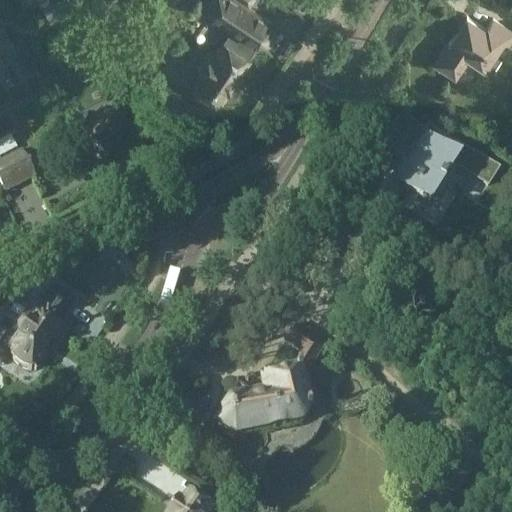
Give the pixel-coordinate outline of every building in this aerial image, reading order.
[(205,76),(192,91),(219,105),(256,48),(267,48),(276,35),(276,21),(248,5),(250,0),(213,0),(203,16),(229,31),(214,56),(209,54),(198,71),(205,76)] [(50,23),(58,19),(50,5),(42,9),(50,23)] [(506,44),(508,45),(511,38),(511,31),(493,19),(487,29),(467,16),(436,64),(455,77),(469,56),(485,66),(490,68),(493,67),(494,68),(500,60),(499,59),(498,56),(495,51),(499,54),(506,44)] [(0,26),(0,58),(2,57),(1,55),(14,48),(2,25),(0,26)] [(18,31),(24,43),(41,34),(31,25),(18,31)] [(89,146),(95,150),(94,152),(94,156),(100,160),(103,159),(105,157),(108,158),(128,128),(102,111),(88,133),(80,128),(67,148),(81,157),(89,146)] [(391,185),(430,210),(455,169),(487,189),(500,170),(427,124),(420,136),(420,135),(418,137),(402,127),(386,152),(404,164),(391,185)] [(33,178),(20,153),(0,163),(0,182),(5,192),(33,178)] [(52,344),(54,345),(64,330),(58,325),(73,304),(48,290),(35,311),(38,313),(37,315),(35,313),(25,326),(17,327),(14,332),(15,341),(7,353),(11,356),(10,358),(13,365),(24,371),(31,371),(32,370),(36,373),(46,358),(43,356),(52,344)] [(250,397),(237,389),(213,426),(234,439),(302,424),(305,420),(304,415),(308,415),(307,411),(313,409),(306,376),(327,344),(298,325),(284,346),(300,357),(289,375),(261,381),(263,394),(250,397)] [(455,497),(473,471),(473,470),(461,460),(449,450),(441,462),(443,463),(438,470),(436,469),(429,479),(455,497)] [(178,501),(170,511),(211,511),(213,510),(188,493),(182,504),(178,501)] [(235,511),(222,503),(216,511),(235,511)]
